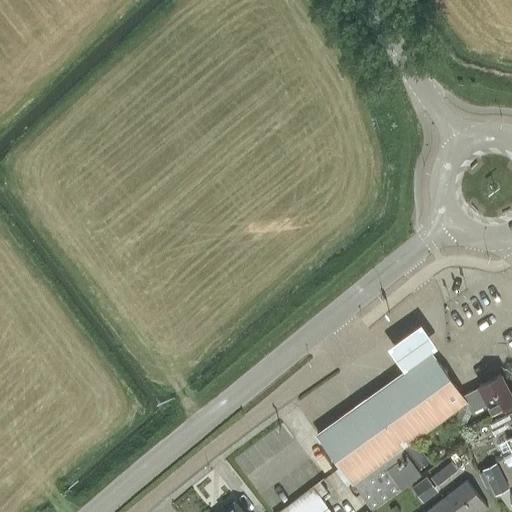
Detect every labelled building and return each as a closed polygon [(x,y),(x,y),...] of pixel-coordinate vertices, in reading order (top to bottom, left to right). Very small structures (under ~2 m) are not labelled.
[(404,355),(438,332),(422,309),(388,332),(404,355)] [(466,423),(471,411),(488,402),(493,411),(503,406),(511,401),(511,393),(501,373),(479,384),(480,386),(462,395),(432,352),(318,434),(354,482),(373,508),(421,473),(401,448),(459,406),(455,419),(457,423),(460,425),(466,423)] [(511,401),(503,406),(507,414),(511,411),(511,401)] [(511,411),(507,414),(489,423),(494,433),(511,424),(511,435),(507,438),(508,439),(498,444),(504,455),(511,451),(511,411)] [(419,469),(430,461),(415,441),(404,449),(419,469)] [(509,487),(496,462),(483,469),(496,494),(509,487)] [(440,470),(431,476),(438,485),(446,478),(440,470)] [(427,476),(412,487),(424,502),(438,491),(427,476)] [(474,511),(481,511),(489,507),(467,479),(444,497),(456,511),(473,511),(474,511)] [(332,511),(312,485),(276,511),(332,511)] [(456,511),(444,497),(424,511),(456,511)] [(244,511),(237,502),(223,511),(244,511)]
